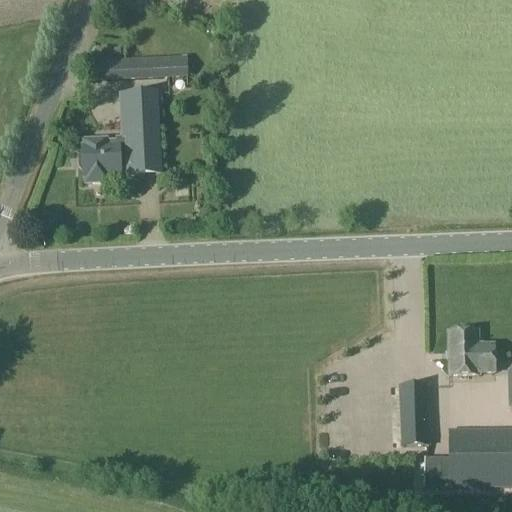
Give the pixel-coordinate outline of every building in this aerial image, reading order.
[(211,7),(189,0),(154,0),(153,6),(206,23),(211,7)] [(95,84),(187,80),(186,58),(108,62),(108,57),(97,58),(97,62),(94,62),(95,84)] [(124,96),(126,140),(118,141),(118,147),(106,147),(106,141),(84,142),(84,148),(82,148),(82,155),(79,158),(80,169),(83,172),(83,179),(86,179),(86,184),(108,184),(108,178),(128,177),(128,178),(161,176),(157,95),(124,96)] [(477,333),(447,334),(449,378),(479,377),(479,376),(494,375),(493,347),(478,347),(477,333)] [(427,388),(398,389),(400,449),(429,448),(427,388)] [(448,461),(449,490),(511,490),(511,431),(448,432),(448,461)] [(394,447),(394,436),(378,436),(378,448),(394,447)] [(449,490),(448,461),(423,460),(422,490),(449,490)]
